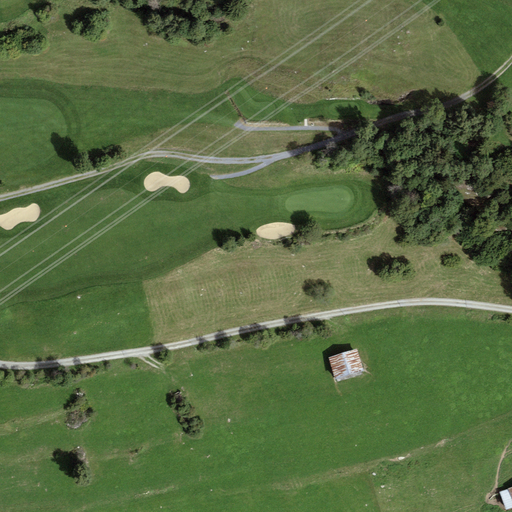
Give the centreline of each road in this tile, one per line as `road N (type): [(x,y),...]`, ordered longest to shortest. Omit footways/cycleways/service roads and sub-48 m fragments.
road 1 (track): [(0,197),(157,153),(275,157),(432,109),(486,84),(511,59)]
road 2 (track): [(0,364),(54,363),(414,301),(511,309)]
